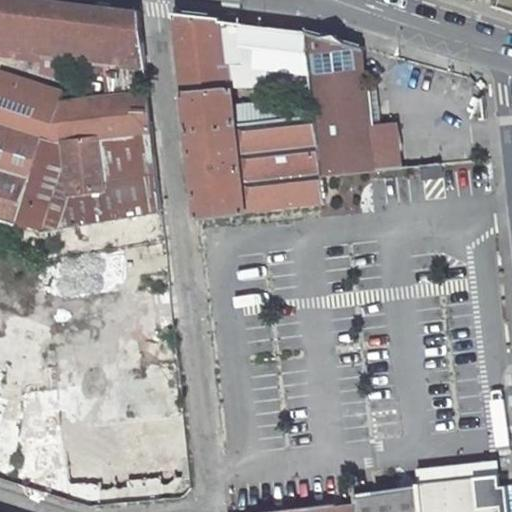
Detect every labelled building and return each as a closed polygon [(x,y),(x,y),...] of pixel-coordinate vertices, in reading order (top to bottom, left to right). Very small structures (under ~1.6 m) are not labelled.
[(72,66),(146,75),(139,13),(82,6),(19,0),(0,0),(0,57),(42,63),(42,60),(72,63),(72,66)] [(240,89),(272,87),(312,86),(306,33),(174,18),(182,91),(232,89),(240,89)] [(313,99),(321,172),(362,169),(363,169),(370,171),(393,168),(392,153),(394,153),(391,125),(379,126),(378,126),(375,89),(365,90),(361,49),(306,33),(312,86),(313,99)] [(72,63),(42,60),(42,63),(39,75),(71,78),(72,66),(72,63)] [(62,95),(0,76),(0,85),(60,103),(62,95)] [(134,80),(83,85),(84,101),(136,96),(134,80)] [(60,103),(0,85),(0,221),(13,225),(43,147),(61,146),(67,194),(102,189),(96,140),(151,134),(147,94),(136,96),(84,101),(60,103)] [(272,92),(313,99),(312,86),(272,87),(272,92)] [(163,212),(151,134),(96,140),(102,189),(67,194),(61,146),(43,147),(13,225),(47,234),(163,212)] [(424,180),(442,178),(441,163),(422,165),(424,180)] [(454,482),(477,480),(480,508),(504,506),(499,461),(430,469),(432,484),(454,482)] [(505,511),(504,506),(480,508),(477,480),(454,482),(432,484),(420,485),(420,488),(422,511),(505,511)] [(422,511),(420,488),(403,490),(404,492),(379,495),(356,498),(357,508),(336,510),(333,508),(297,511),(422,511)]
